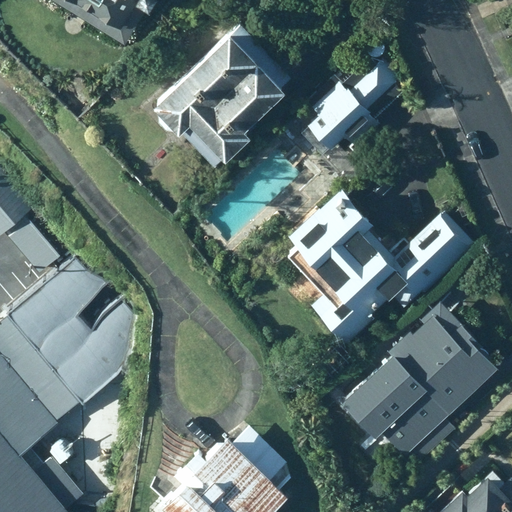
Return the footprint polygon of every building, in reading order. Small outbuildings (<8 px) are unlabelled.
[(51,0),(116,41),(142,0),(51,0)] [(228,25),(213,9),(135,82),(142,90),(142,97),(150,106),(157,106),(162,110),(165,107),(200,143),(231,112),(227,108),(267,67),(276,59),(236,18),(228,25)] [(377,34),(375,34),(373,34),(372,34),(370,35),(369,36),(368,37),(367,38),(366,39),(366,41),(366,42),(366,44),(366,46),(367,47),(368,48),(369,49),(370,50),(372,51),(373,52),(375,52),(376,52),(378,51),(379,51),(381,50),(382,49),(383,47),(383,46),(384,44),(384,43),(384,41),(383,40),(383,38),(382,37),(381,36),(380,35),(378,34),(377,34)] [(339,75),(331,68),(307,92),(313,98),(299,111),(305,118),(297,124),(316,144),(336,126),(351,141),(376,117),(368,109),(402,76),(379,52),(373,58),(365,50),(339,75)] [(0,162),(0,234),(36,203),(0,162)] [(290,236),(281,244),(319,285),(306,297),(339,331),(387,287),(399,299),(417,282),(421,285),(469,241),(434,205),(402,235),(407,241),(390,257),(368,233),(376,225),(335,179),(331,183),(326,177),(319,183),(325,189),(283,227),(290,236)] [(60,257),(31,220),(11,235),(40,273),(60,257)] [(71,257),(0,314),(0,511),(71,511),(64,503),(78,491),(46,454),(31,468),(16,452),(147,340),(71,257)] [(401,318),(329,385),(362,420),(369,414),(392,439),(386,445),(407,468),(454,424),(437,406),(490,357),(482,348),(485,345),(433,289),(413,307),(416,310),(405,321),(401,318)] [(123,395),(104,393),(102,423),(120,424),(123,395)] [(270,511),(288,495),(221,428),(153,495),(170,511),(270,511)] [(511,511),(511,473),(505,467),(499,472),(487,458),(482,463),(475,457),(455,476),(451,472),(421,499),(424,503),(414,511),(511,511)] [(321,511),(308,496),(289,511),(321,511)]
